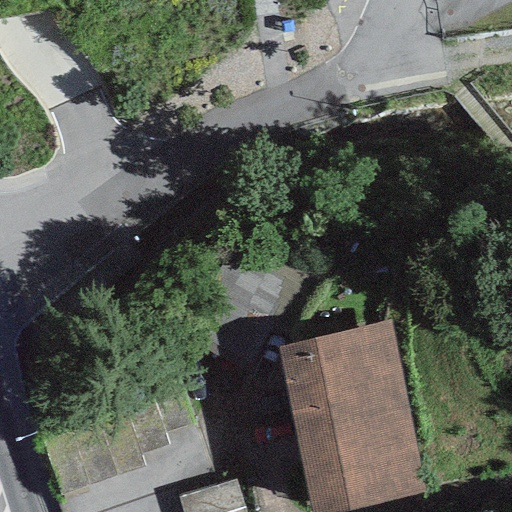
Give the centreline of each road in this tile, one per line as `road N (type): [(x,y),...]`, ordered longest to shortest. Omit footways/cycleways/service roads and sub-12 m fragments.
road 1 (unclassified): [(0,247),(350,77),(373,55),(399,0)]
road 2 (track): [(373,55),(460,59),(511,50)]
